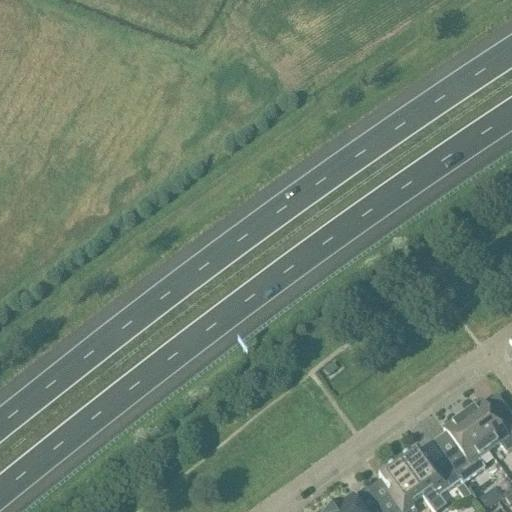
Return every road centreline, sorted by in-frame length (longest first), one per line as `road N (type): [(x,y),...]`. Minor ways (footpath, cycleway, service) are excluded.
road 1 (motorway): [(0,495),(142,379),(511,118)]
road 2 (motorway): [(511,55),(125,326),(0,428)]
road 3 (residential): [(490,354),(274,511)]
